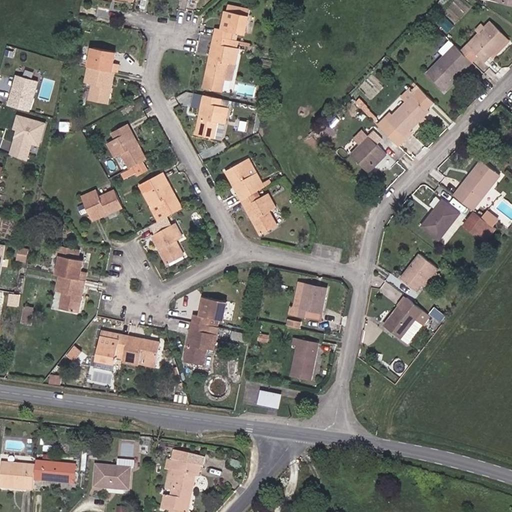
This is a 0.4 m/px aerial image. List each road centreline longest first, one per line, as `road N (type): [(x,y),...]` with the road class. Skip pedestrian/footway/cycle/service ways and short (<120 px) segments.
road 1 (tertiary): [(297,433),(0,392)]
road 2 (residential): [(511,78),(381,214),(362,275)]
road 3 (residential): [(240,250),(154,88),(158,28)]
road 4 (tertiary): [(511,477),(332,437)]
road 5 (residential): [(362,275),(332,437)]
road 6 (residential): [(362,275),(240,250)]
